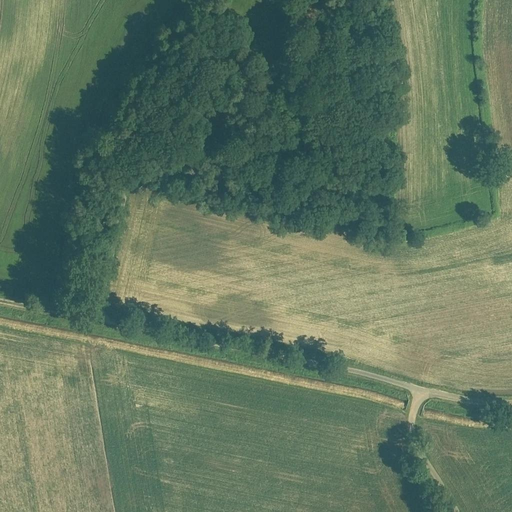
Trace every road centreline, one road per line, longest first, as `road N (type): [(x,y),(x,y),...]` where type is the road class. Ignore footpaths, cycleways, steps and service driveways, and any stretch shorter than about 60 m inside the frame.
road 1 (residential): [(88,314),(417,389)]
road 2 (unknown): [(128,187),(98,317)]
road 3 (residential): [(449,511),(414,444),(417,389)]
